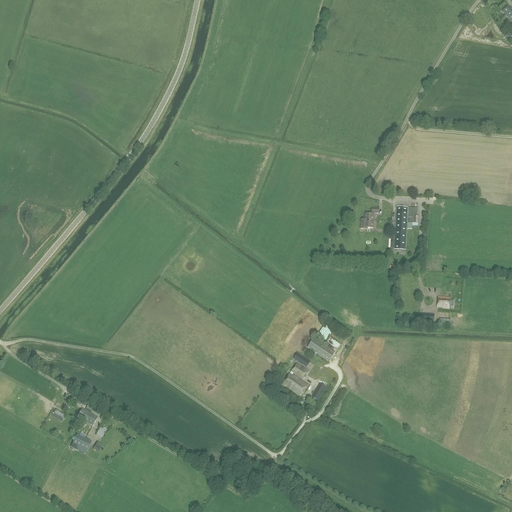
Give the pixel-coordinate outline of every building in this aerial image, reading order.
[(502,12),(511,22),(511,9),(509,6),(502,12)] [(397,207),(394,249),(405,250),(408,208),(397,207)] [(379,209),(372,209),(371,214),(365,214),(365,219),(373,220),(374,213),(378,213),(379,209)] [(373,228),(373,220),(365,219),(361,219),(360,229),(368,230),(368,228),(373,228)] [(450,298),(438,297),(437,307),(443,308),(449,309),(450,298)] [(328,362),(335,352),(314,338),(307,348),(328,362)] [(297,363),(282,385),(289,390),(289,389),(301,397),(308,385),(292,375),(293,373),(303,380),(308,372),(297,363)] [(311,397),(317,401),(326,387),(319,383),(311,397)] [(77,418),(83,421),(89,412),(91,413),(92,411),(96,414),(98,410),(88,405),(85,410),(82,408),(77,418)] [(56,409),(54,413),(63,418),(65,414),(56,409)] [(98,417),(91,413),(89,412),(83,421),(92,427),(98,417)] [(91,442),(77,436),(74,442),(77,444),(74,449),(85,454),(91,442)]
